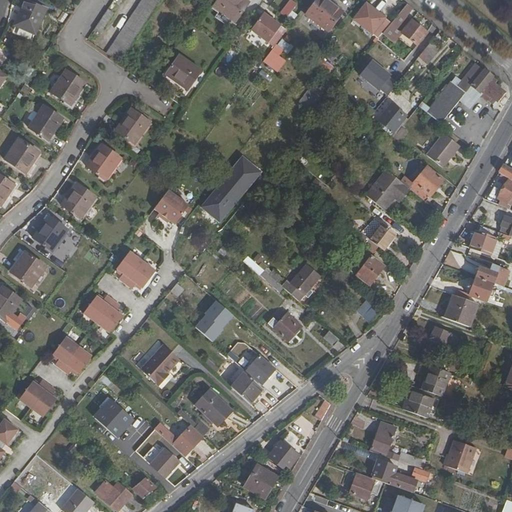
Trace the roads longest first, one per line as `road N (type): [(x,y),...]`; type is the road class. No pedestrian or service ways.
road 1 (residential): [(340,363),(153,511)]
road 2 (residential): [(393,322),(511,119)]
road 3 (residential): [(119,77),(50,180),(0,229)]
road 4 (residential): [(358,379),(281,511)]
